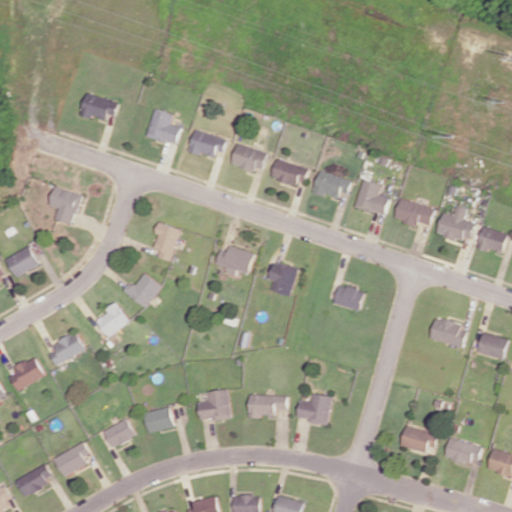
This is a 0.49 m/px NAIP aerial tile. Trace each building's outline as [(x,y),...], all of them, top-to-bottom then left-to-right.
[(83,114),(94,118),(95,115),(109,119),(111,113),(117,115),(122,102),(90,92),(83,114)] [(173,123),(176,114),(158,108),(149,134),(178,144),(184,126),(173,123)] [(226,152),(229,137),(196,130),(192,151),(217,156),(218,150),(226,152)] [(265,169),(270,152),(240,142),(233,164),(256,171),(257,167),(265,169)] [(307,181),(311,168),(279,158),(273,177),(298,185),(300,179),(307,181)] [(349,193),(353,179),(322,170),(315,191),(340,198),(343,191),(349,193)] [(357,205),(386,215),(392,197),(381,194),(384,184),(365,178),(357,205)] [(57,219),(75,224),(84,193),(58,185),(52,204),(61,207),(57,219)] [(419,221),(433,224),(437,207),(401,198),(396,219),(418,224),(419,221)] [(445,211),(438,233),(463,240),(465,236),(472,238),(477,222),(466,218),(469,207),(460,204),(456,215),(445,211)] [(156,247),(161,249),(159,256),(172,260),(183,228),(161,221),(157,232),(160,233),(156,247)] [(504,253),(510,233),(485,225),(479,246),(504,253)] [(8,256),(17,275),(41,264),(32,245),(8,256)] [(227,272),(237,274),(238,270),(251,273),(256,251),(231,245),(229,251),(222,249),(218,263),(229,265),(227,272)] [(0,282),(9,279),(0,260),(0,282)] [(271,278),(276,280),(273,290),(292,296),(301,268),(276,260),(271,278)] [(125,291),(148,306),(163,284),(146,272),(136,285),(131,282),(125,291)] [(336,302),(361,309),(367,291),(341,283),(336,302)] [(110,336),(131,319),(118,302),(97,319),(110,336)] [(470,326),(438,317),(432,337),(465,346),(470,326)] [(507,357),(510,336),(484,332),(480,353),(507,357)] [(49,348),(57,364),(87,349),(79,333),(49,348)] [(47,374),(37,356),(10,372),(20,390),(47,374)] [(0,378),(0,399),(8,396),(0,378)] [(201,401),(202,420),(233,417),(231,388),(210,390),(211,400),(201,401)] [(299,418),(330,423),(334,395),(315,392),(313,401),(302,399),(299,418)] [(290,395),(252,394),(251,417),(263,417),(263,414),(278,414),(278,408),(289,408),(290,395)] [(177,426),(173,406),(147,411),(151,431),(177,426)] [(139,435),(130,418),(106,429),(114,447),(139,435)] [(429,452),(430,445),(437,446),(440,431),(408,424),(403,445),(429,452)] [(485,445),(452,437),(447,457),(472,462),(474,458),(481,460),(485,445)] [(66,475),(90,463),(86,455),(92,452),(86,441),(57,457),(66,475)] [(511,473),(511,451),(494,449),(490,470),(511,473)] [(27,495),(57,479),(48,463),(19,479),(27,495)] [(0,488),(0,511),(2,511),(12,507),(8,500),(14,497),(8,485),(0,488)] [(261,511),(262,494),(236,494),(235,511),(261,511)] [(303,511),(306,500),(281,494),(276,511),(303,511)] [(196,507),(189,509),(189,511),(221,511),(217,495),(194,501),(196,507)]
